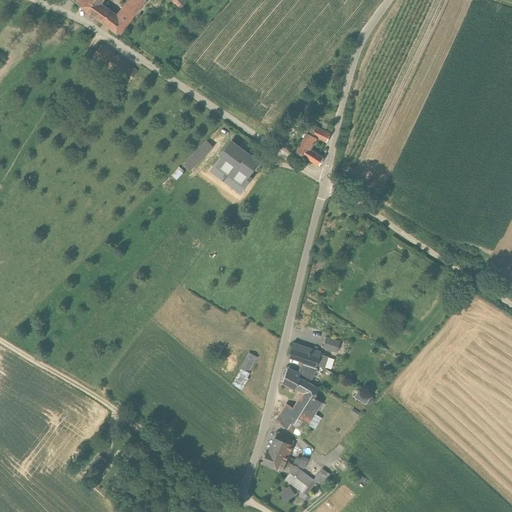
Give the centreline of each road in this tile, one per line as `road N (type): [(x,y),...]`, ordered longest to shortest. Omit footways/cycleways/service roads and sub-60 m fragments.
road 1 (unclassified): [(234,511),(325,181)]
road 2 (unclassified): [(41,3),(88,24),(325,181)]
road 3 (track): [(0,340),(241,499)]
road 4 (unclassified): [(325,181),(511,305)]
road 5 (unclassified): [(325,181),(359,42),(388,0)]
